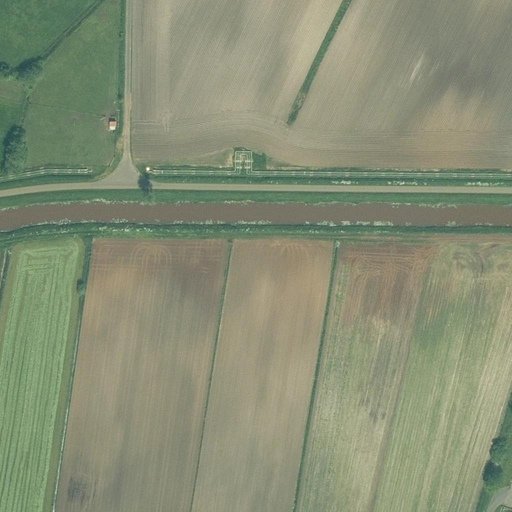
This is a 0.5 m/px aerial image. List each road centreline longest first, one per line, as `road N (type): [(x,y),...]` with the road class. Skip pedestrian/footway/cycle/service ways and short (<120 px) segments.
road 1 (track): [(0,237),(84,228),(511,236)]
road 2 (unclassified): [(125,185),(511,189)]
road 3 (unclassified): [(125,185),(129,0)]
road 4 (unclassified): [(0,193),(125,185)]
